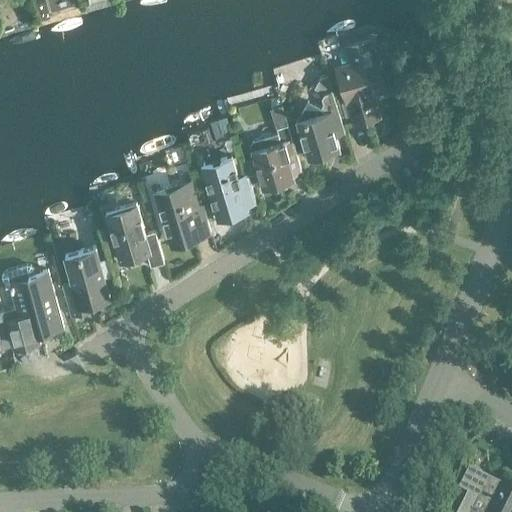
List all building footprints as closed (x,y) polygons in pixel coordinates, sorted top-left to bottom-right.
[(372,93),(387,89),(378,56),(375,57),(370,39),(347,45),(352,64),(337,68),(347,100),(349,100),(356,123),(379,116),(372,93)] [(344,128),(337,107),(332,90),(330,85),(328,75),(320,78),(313,91),(318,106),(308,101),(298,119),(297,120),(298,121),(296,124),(299,126),(307,151),(305,155),(309,157),(309,158),(310,158),(314,159),(316,156),(340,149),(334,131),(344,128)] [(253,140),(251,145),(263,187),(294,178),(287,156),(297,153),(289,123),(277,127),(279,133),(253,140)] [(218,218),(245,210),(244,206),(257,202),(248,173),(238,176),(232,156),(202,165),(218,218)] [(171,244),(191,238),(190,236),(211,229),(200,193),(195,178),(155,190),(171,244)] [(137,202),(106,211),(120,260),(147,253),(151,266),(165,262),(155,230),(146,233),(137,202)] [(110,297),(96,246),(65,255),(72,281),(63,283),(71,313),(98,306),(103,321),(114,318),(108,297),(110,297)] [(38,334),(64,327),(48,268),(35,272),(34,267),(31,264),(27,263),(7,269),(3,272),(3,276),(6,287),(11,285),(17,307),(0,311),(0,328),(2,346),(13,343),(14,348),(40,341),(38,334)] [(488,479),(469,470),(459,491),(476,500),(470,511),(511,511),(511,491),(488,480),(488,479)]
